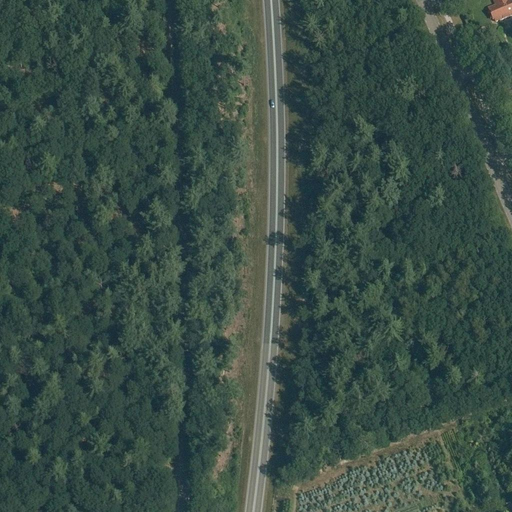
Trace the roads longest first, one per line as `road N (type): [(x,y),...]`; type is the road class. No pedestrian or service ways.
road 1 (trunk): [(252,511),(276,235),(270,0)]
road 2 (unclassified): [(180,511),(183,323),(170,0)]
road 3 (tertiary): [(511,212),(423,0)]
